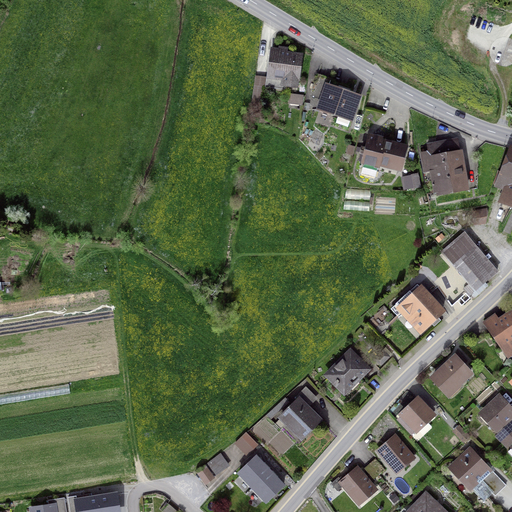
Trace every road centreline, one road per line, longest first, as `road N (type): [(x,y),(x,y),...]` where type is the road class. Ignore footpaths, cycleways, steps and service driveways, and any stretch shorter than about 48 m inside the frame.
road 1 (tertiary): [(285,511),(411,371),(511,280)]
road 2 (tertiary): [(251,0),(395,85),(511,137)]
